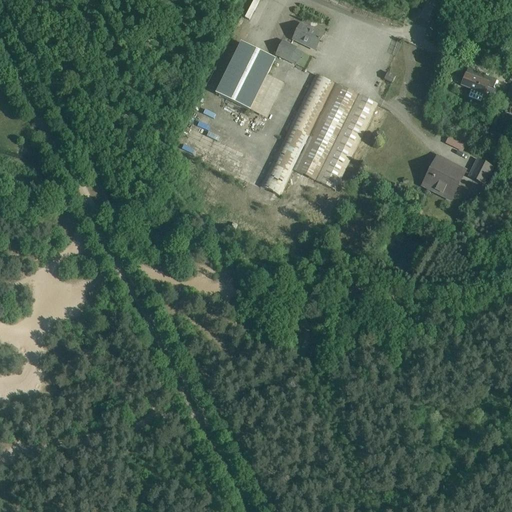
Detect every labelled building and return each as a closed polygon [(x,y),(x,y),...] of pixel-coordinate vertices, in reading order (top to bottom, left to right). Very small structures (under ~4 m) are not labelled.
[(293,40),(315,50),(322,36),(301,25),(293,40)] [(277,55),(289,61),(296,48),(283,42),(277,55)] [(241,44),(236,53),(216,94),(250,111),(275,60),(241,44)] [(497,80),(485,76),(467,69),(461,85),(469,88),(484,94),(487,86),(494,89),(497,80)] [(384,80),(392,84),(395,77),(388,73),(384,80)] [(315,75),(311,84),(260,187),(281,197),(294,170),(335,191),(378,106),(335,84),(334,85),(315,75)] [(451,133),(446,145),(464,152),(469,140),(451,133)] [(425,186),(434,191),(449,198),(464,171),(446,162),(445,165),(437,161),(425,186)] [(470,177),(483,184),(491,169),(478,162),(470,177)] [(242,229),(239,236),(251,241),(254,234),(242,229)]
